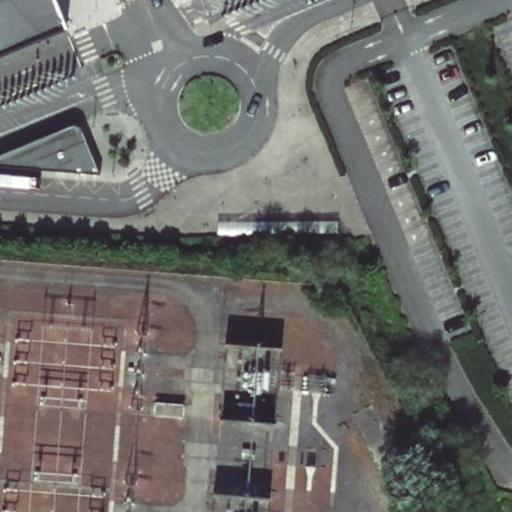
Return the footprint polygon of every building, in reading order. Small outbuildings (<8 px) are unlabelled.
[(0,0),(0,56),(67,30),(54,0),(0,0)] [(38,164),(87,145),(80,129),(78,127),(76,128),(0,158),(0,167),(41,172),(38,164)] [(87,145),(38,164),(41,172),(100,175),(87,145)] [(224,418),(289,418),(290,342),(224,342),(224,418)] [(187,403),(155,401),(154,414),(186,416),(187,403)] [(331,502),(333,465),(270,463),(269,481),(263,481),(263,489),(288,490),(288,500),(331,502)] [(214,492),(213,511),(277,511),(278,494),(214,492)]
